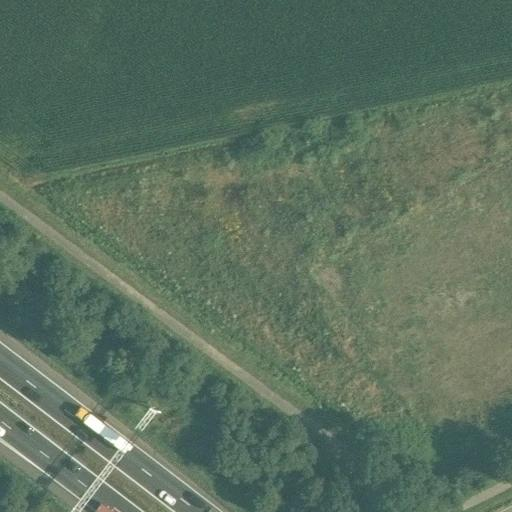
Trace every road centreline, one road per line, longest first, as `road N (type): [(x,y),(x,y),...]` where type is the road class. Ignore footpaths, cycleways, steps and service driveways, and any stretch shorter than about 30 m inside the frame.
road 1 (unclassified): [(391,511),(378,475),(0,193)]
road 2 (motorway): [(280,511),(0,272)]
road 3 (motorway): [(196,511),(0,361)]
road 4 (motorway): [(0,423),(116,511)]
